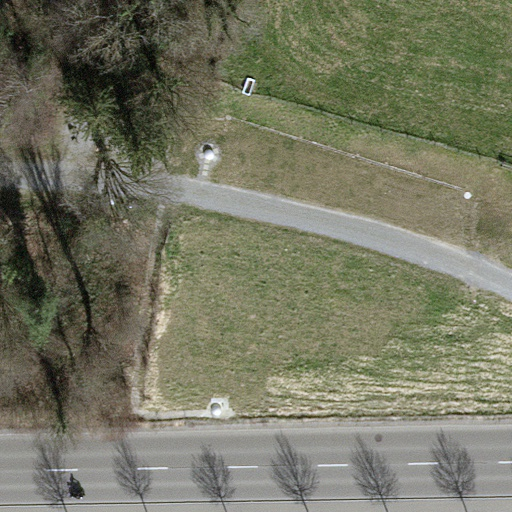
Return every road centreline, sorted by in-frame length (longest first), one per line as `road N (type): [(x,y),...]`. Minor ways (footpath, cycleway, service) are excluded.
road 1 (track): [(0,176),(162,186),(464,265),(511,287)]
road 2 (secondary): [(0,474),(511,465)]
